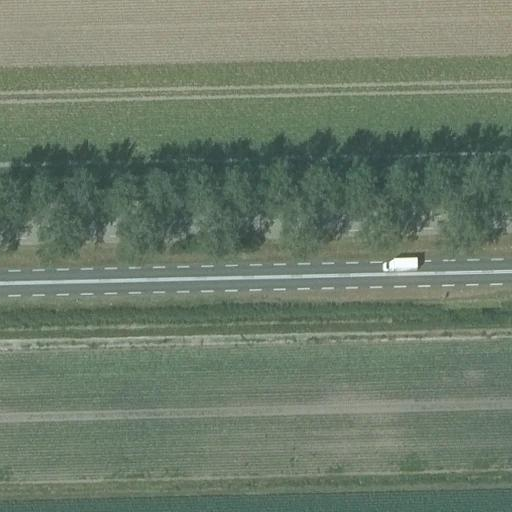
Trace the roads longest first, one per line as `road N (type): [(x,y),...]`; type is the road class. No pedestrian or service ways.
road 1 (unclassified): [(0,235),(511,222)]
road 2 (secondary): [(511,273),(0,285)]
